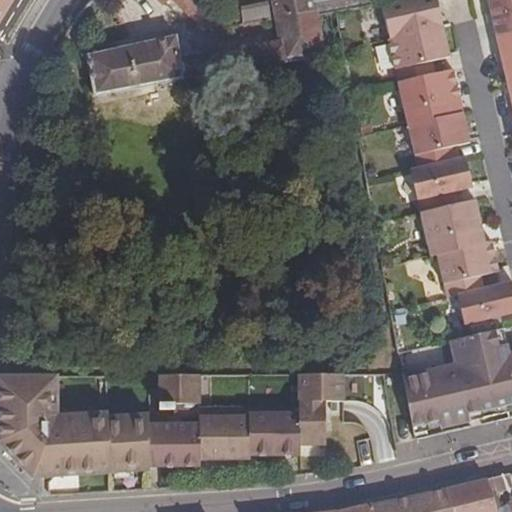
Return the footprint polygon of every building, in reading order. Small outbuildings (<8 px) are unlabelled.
[(0,0),(0,16),(10,0),(0,0)] [(275,21),(317,14),(333,11),(374,4),(373,0),(268,0),(269,4),(241,9),(244,27),(275,21)] [(437,0),(393,0),(381,3),(390,36),(443,25),(439,10),(433,11),(432,4),(438,3),(437,0)] [(511,0),(485,0),(494,37),(511,32),(511,0)] [(317,14),(275,21),(278,41),(181,56),(176,35),(86,55),(96,96),(195,76),(324,56),(323,41),(317,14)] [(390,36),(388,36),(397,80),(426,74),(423,61),(449,55),(443,25),(390,36)] [(511,32),(494,37),(503,75),(511,73),(511,32)] [(426,74),(397,80),(407,124),(435,117),(432,105),(458,99),(452,68),(426,74)] [(511,73),(503,75),(511,114),(511,113),(511,73)] [(435,117),(407,124),(416,167),(445,160),(442,147),(468,142),(461,111),(435,117)] [(418,211),(446,205),(443,191),(470,186),(464,156),(445,160),(416,167),(409,168),(418,211)] [(433,252),(456,248),(453,235),(479,229),(472,199),(446,205),(418,211),(427,253),(433,252)] [(495,270),(488,241),(456,248),(433,252),(443,296),(453,293),(472,289),(469,276),(495,270)] [(472,289),(453,293),(460,322),(511,310),(511,297),(508,280),(472,289)] [(499,327),(491,329),(495,344),(503,342),(499,327)] [(451,362),(398,374),(407,423),(431,418),(432,426),(460,420),(458,412),(457,405),(468,403),(470,409),(511,400),(511,349),(505,351),(503,342),(495,344),(491,329),(446,339),(451,362)] [(198,422),(159,422),(151,422),(148,422),(148,413),(108,412),(108,411),(58,413),(58,374),(0,374),(0,441),(33,478),(43,478),(48,471),(54,476),(149,468),(149,459),(150,459),(159,459),(249,459),(249,455),(299,456),(299,444),(325,444),(325,400),(343,400),(343,374),(299,373),(298,412),(248,412),(248,415),(198,415),(198,422)] [(200,402),(200,374),(159,374),(159,408),(175,408),(175,402),(200,402)] [(468,403),(457,405),(458,412),(470,409),(468,403)] [(356,440),(359,466),(375,463),(371,438),(356,440)] [(502,511),(497,495),(511,490),(511,483),(510,475),(444,490),(451,511),(502,511)] [(451,511),(444,490),(392,502),(395,511),(451,511)] [(395,511),(392,502),(372,507),(373,511),(395,511)]
